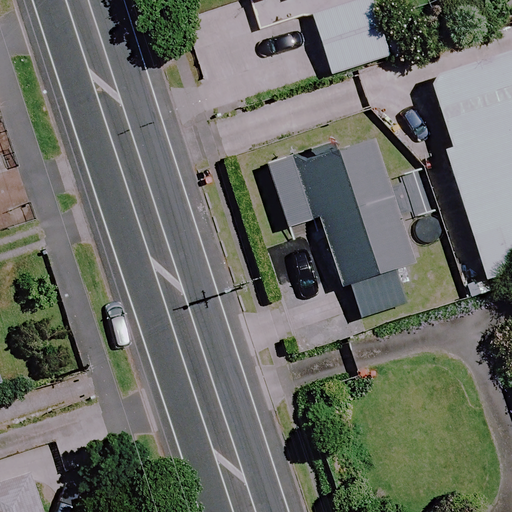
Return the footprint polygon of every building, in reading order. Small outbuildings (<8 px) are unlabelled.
[(387,62),(369,0),(310,18),(328,79),(387,62)] [(511,54),(427,82),(449,152),(443,154),(484,284),(511,275),(511,54)] [(339,292),(345,290),(355,324),(409,308),(399,273),(415,269),(375,137),(291,162),(311,225),(318,223),(339,292)] [(511,338),(499,343),(511,382),(511,338)] [(38,511),(28,478),(0,486),(0,511),(38,511)]
